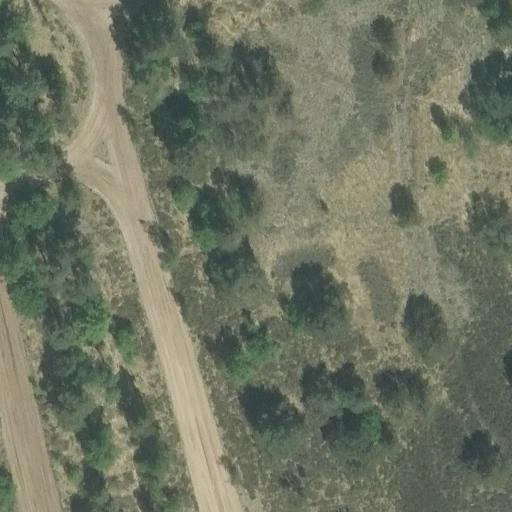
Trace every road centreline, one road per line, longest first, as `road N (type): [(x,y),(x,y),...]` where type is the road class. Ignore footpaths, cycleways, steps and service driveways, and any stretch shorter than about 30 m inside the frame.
road 1 (track): [(98,0),(230,511)]
road 2 (track): [(39,511),(0,344)]
